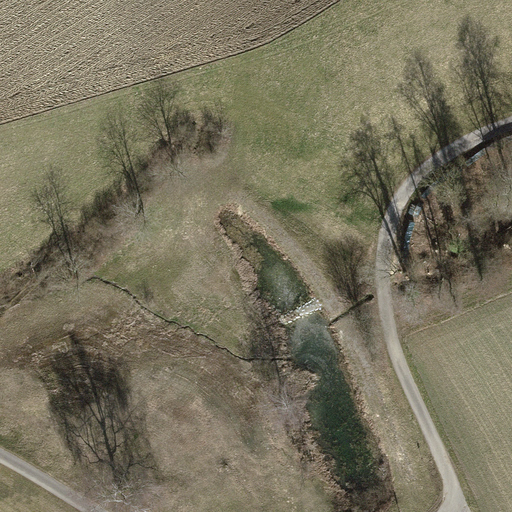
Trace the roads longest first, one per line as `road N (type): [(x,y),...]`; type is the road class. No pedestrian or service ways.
road 1 (track): [(511,124),(459,148),(421,178),(397,211),(384,256),(392,335),(464,511)]
road 2 (track): [(426,511),(348,320)]
